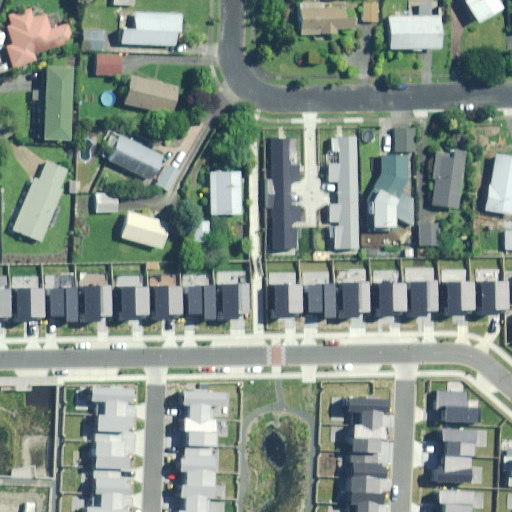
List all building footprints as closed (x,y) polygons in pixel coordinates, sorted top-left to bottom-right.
[(492,0),(464,0),(462,2),(474,23),(498,9),(492,0)] [(375,4),(358,4),(357,23),(374,23),(375,4)] [(348,31),(349,7),(293,5),(292,34),(331,36),(331,30),(348,31)] [(29,9),(7,15),(10,25),(6,26),(11,44),(5,46),(10,66),(34,60),(32,53),(67,43),(62,25),(48,29),(44,15),(31,18),(29,9)] [(180,15),(133,13),(132,30),(121,29),(120,43),(174,46),(174,32),(180,32),(180,15)] [(436,50),(436,18),(384,17),(384,49),(436,50)] [(103,31),(82,31),(81,49),(103,50),(103,31)] [(122,55),(97,54),(96,75),(121,76),(122,55)] [(73,68),(45,68),(45,90),(35,90),(34,100),(42,100),(41,140),(68,140),(69,92),(72,92),(73,68)] [(123,105),(182,118),(187,93),(171,90),(172,86),(130,76),(123,105)] [(412,130),(391,129),(390,153),(411,153),(412,130)] [(163,157),(113,132),(100,156),(169,191),(179,171),(161,162),(163,157)] [(461,152),(446,151),(446,154),(432,153),(427,206),(455,209),(461,152)] [(272,196),(295,197),(296,178),(298,178),(298,167),(290,167),(290,154),(258,153),(257,173),(273,173),(272,196)] [(349,154),(317,153),(317,206),(344,206),(344,188),(348,188),(349,154)] [(511,200),(511,158),(493,155),(488,186),(484,185),(480,211),(510,216),(511,200)] [(415,203),(397,193),(402,183),(404,158),(377,157),(376,175),(363,202),(367,202),(366,214),(369,214),(369,228),(374,228),(393,229),(393,220),(408,228),(414,226),(415,203)] [(68,171),(47,162),(40,178),(36,176),(13,230),(38,241),(68,171)] [(237,215),(238,172),(210,172),(209,214),(237,215)] [(117,195),(95,194),(94,211),(116,213),(117,195)] [(302,202),(283,201),(282,220),(301,221),(302,202)] [(166,223),(127,212),(120,237),(159,248),(166,223)] [(207,222),(193,221),(192,242),(207,242),(207,222)] [(434,246),(434,223),(415,223),(415,246),(434,246)] [(511,231),(502,232),(502,250),(511,250),(511,231)] [(503,278),(477,278),(477,312),(489,311),(489,307),(503,307),(503,278)] [(366,279),(340,279),(340,313),(352,313),(352,308),(366,308),(366,279)] [(401,279),(375,279),(375,313),(386,313),(386,308),(401,308),(401,279)] [(435,279),(410,279),(410,313),(421,313),(421,308),(436,308),(435,279)] [(471,279),(445,279),(445,313),(456,312),(456,308),(471,308),(471,279)] [(297,281),(272,282),(272,315),(283,315),(283,310),(297,310),(297,281)] [(330,315),(330,282),(304,282),(305,311),(319,311),(319,315),(330,315)] [(200,320),(214,320),(214,285),(185,285),(185,315),(200,315),(200,320)] [(221,285),(221,320),(234,320),(234,314),(250,314),(250,285),(221,285)] [(63,322),(76,322),(76,286),(47,287),(47,316),(63,316),(63,322)] [(117,286),(118,322),(131,321),(131,316),(147,316),(147,286),(117,286)] [(82,288),(82,323),(96,323),(96,317),(111,317),(111,287),(82,288)] [(151,287),(151,322),(165,322),(165,317),(180,316),(180,287),(151,287)] [(0,288),(0,318),(9,318),(9,289),(0,288)] [(12,288),(13,323),(26,323),(26,318),(42,318),(42,288),(12,288)] [(27,455),(19,421),(0,426),(0,449),(2,457),(0,468),(0,474),(9,477),(7,487),(20,491),(27,455)] [(22,511),(24,493),(1,491),(0,499),(0,511),(22,511)]
